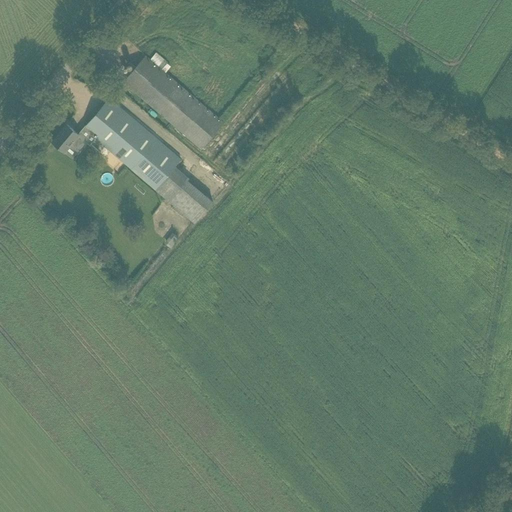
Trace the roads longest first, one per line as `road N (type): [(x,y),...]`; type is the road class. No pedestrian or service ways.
road 1 (track): [(239,0),(511,163)]
road 2 (unclassified): [(0,148),(125,0)]
